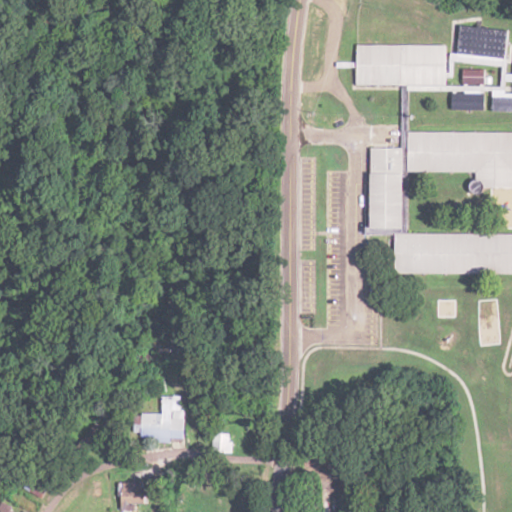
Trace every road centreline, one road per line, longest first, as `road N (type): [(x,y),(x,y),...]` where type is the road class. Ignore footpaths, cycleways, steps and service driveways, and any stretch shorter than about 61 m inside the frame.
road 1 (residential): [(274,511),(297,0)]
road 2 (residential): [(278,461),(108,484),(83,511)]
